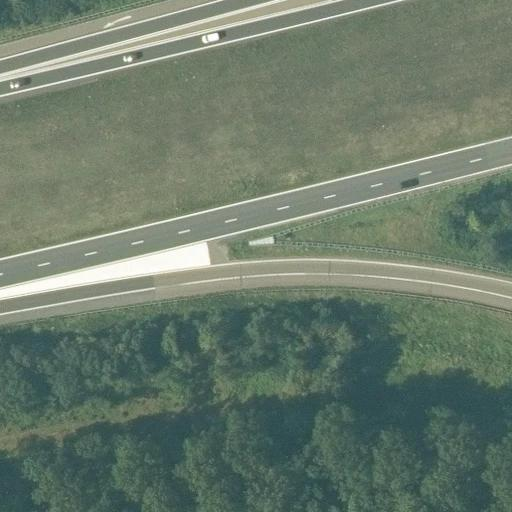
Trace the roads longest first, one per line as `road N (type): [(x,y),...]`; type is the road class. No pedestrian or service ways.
road 1 (motorway): [(0,274),(511,149)]
road 2 (motorway): [(0,307),(248,266),(344,267),(511,287)]
road 3 (motorway): [(375,0),(0,82)]
road 4 (motorway): [(248,0),(0,69)]
